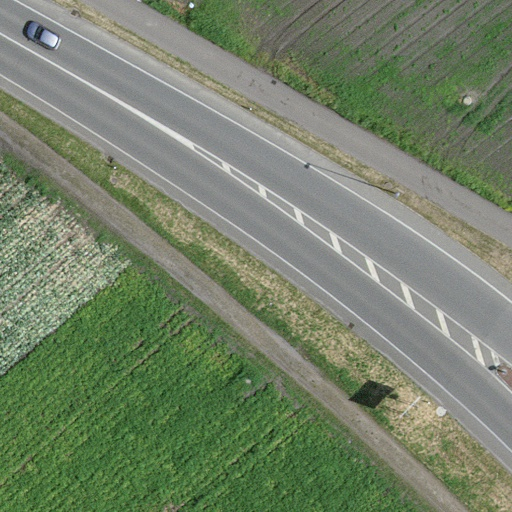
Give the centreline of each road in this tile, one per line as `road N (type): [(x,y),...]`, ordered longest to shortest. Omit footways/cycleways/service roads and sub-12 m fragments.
road 1 (track): [(0,136),(30,152),(468,511)]
road 2 (primary): [(477,353),(182,140),(0,40)]
road 3 (track): [(142,0),(511,181)]
